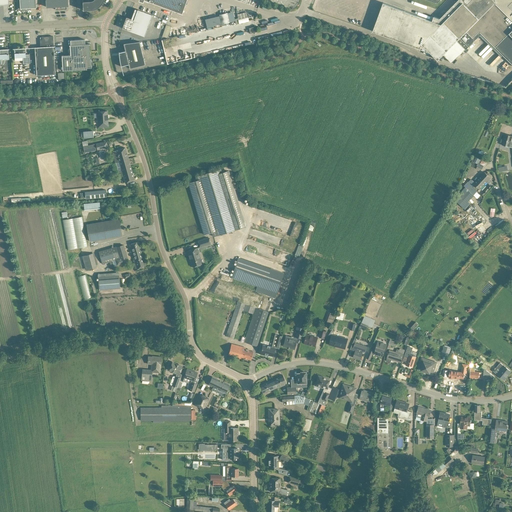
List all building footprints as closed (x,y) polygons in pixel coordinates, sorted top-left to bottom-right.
[(36,8),(36,3),(35,0),(18,0),(19,10),(30,9),(30,8),(36,8)] [(45,0),(46,7),(57,6),(58,10),(61,9),(67,9),(66,0),(45,0)] [(103,0),(82,0),(83,10),(91,10),(91,8),(92,8),(93,8),(94,8),(93,8),(95,7),(96,7),(97,6),(98,5),(99,6),(98,5),(99,4),(100,3),(101,4),(101,3),(101,2),(102,0),(104,0),(103,0)] [(143,0),(182,14),(186,0),(143,0)] [(511,0),(458,0),(440,19),(434,16),(432,21),(383,3),(373,31),(430,52),(438,60),(443,54),(451,62),(465,49),(481,33),(504,56),(507,52),(511,57),(511,0)] [(126,17),(122,28),(144,36),(152,15),(137,10),(134,20),(131,19),(126,17)] [(238,14),(234,15),(236,25),(241,23),(239,14),(245,13),(247,21),(249,20),(247,12),(246,12),(246,10),(238,12),(238,14)] [(227,14),(219,16),(221,24),(229,23),(227,14)] [(166,24),(162,36),(167,38),(171,26),(166,24)] [(40,47),(35,47),(36,75),(55,74),(54,47),(55,46),(54,46),(53,36),(42,37),(42,39),(40,39),(40,47)] [(70,55),(90,54),(89,44),(90,44),(85,44),(85,39),(70,40),(71,45),(69,45),(69,46),(70,46),(70,55)] [(119,52),(119,55),(120,61),(121,66),(129,64),(129,68),(145,65),(140,42),(124,44),(125,51),(119,52)] [(121,44),(111,44),(111,54),(116,53),(116,51),(121,51),(121,44)] [(15,61),(23,61),(23,64),(30,63),(30,54),(25,54),(25,53),(26,53),(25,48),(14,49),(15,61)] [(0,52),(0,54),(0,59),(1,64),(4,64),(3,64),(5,59),(9,59),(9,60),(9,53),(8,54),(8,49),(9,49),(0,49),(0,52)] [(92,69),(91,61),(91,59),(90,59),(90,54),(70,55),(62,55),(63,71),(92,69)] [(107,111),(98,112),(99,128),(108,127),(107,111)] [(88,115),(79,116),(79,121),(82,121),(82,128),(88,128),(88,115)] [(97,150),(108,148),(107,142),(96,144),(97,150)] [(95,149),(94,144),(82,147),(83,153),(89,151),(89,150),(95,149)] [(125,148),(112,151),(115,162),(128,158),(125,148)] [(128,158),(115,162),(118,173),(122,172),(131,169),(128,158)] [(487,162),(483,159),(481,158),(478,163),(485,166),(487,162)] [(122,172),(118,173),(120,177),(124,176),(125,182),(134,180),(131,169),(122,172)] [(245,227),(227,171),(222,173),(220,169),(195,176),(197,180),(189,183),(205,235),(212,232),(214,236),(245,227)] [(463,192),(455,202),(461,207),(464,209),(470,203),(468,200),(479,189),(484,183),(486,181),(486,182),(490,185),(493,182),(489,178),(490,177),(484,172),(479,178),(475,182),(473,180),(469,183),(467,187),(463,192)] [(492,202),(490,199),(492,197),(489,193),(482,200),(487,206),(492,202)] [(119,219),(87,225),(90,241),(118,236),(117,230),(121,229),(119,219)] [(200,247),(211,244),(209,237),(198,241),(200,247)] [(130,244),(133,256),(142,254),(138,242),(130,244)] [(117,264),(123,263),(128,261),(124,244),(117,246),(99,252),(102,264),(113,261),(112,258),(120,256),(120,257),(116,259),(117,264)] [(193,267),(198,265),(201,264),(200,258),(197,248),(187,251),(190,259),(193,267)] [(94,253),(82,256),(86,270),(97,267),(96,265),(97,264),(94,253)] [(145,266),(142,254),(133,256),(134,259),(133,260),(136,268),(145,266)] [(283,273),(271,269),(238,257),(231,277),(257,286),(256,291),(275,298),(283,273)] [(301,264),(285,311),(291,313),(307,266),(301,264)] [(120,288),(119,276),(111,277),(110,273),(98,274),(99,290),(120,288)] [(78,276),(83,299),(91,297),(86,274),(78,276)] [(234,310),(226,336),(234,338),(243,311),(244,311),(253,314),(245,337),(243,342),(247,343),(254,345),(255,341),(258,342),(268,312),(258,308),(237,302),(234,310)] [(336,318),(342,320),(344,313),(337,311),(336,318)] [(329,312),(324,324),(330,326),(335,314),(329,312)] [(362,321),(360,326),(367,329),(369,324),(362,321)] [(307,335),(305,343),(309,344),(312,344),(311,345),(315,346),(316,341),(317,338),(307,335)] [(331,338),(330,343),(329,344),(337,347),(345,349),(346,344),(347,339),(332,335),(331,338)] [(285,341),(283,346),(287,347),(288,346),(290,347),(289,347),(294,349),(295,344),(296,340),(290,339),(291,337),(286,336),(285,341)] [(354,339),(350,349),(355,351),(353,357),(360,360),(362,353),(363,351),(365,351),(367,347),(355,343),(356,340),(354,339)] [(386,344),(382,343),(378,342),(376,349),(374,353),(382,356),(385,350),(386,344)] [(231,344),(228,355),(242,359),(243,357),(251,359),(253,352),(248,350),(249,350),(245,349),(245,348),(231,344)] [(273,356),(275,348),(263,345),(260,354),(266,356),(266,355),(273,356)] [(444,346),(441,355),(448,357),(451,348),(444,346)] [(389,350),(386,361),(390,362),(391,359),(397,361),(397,360),(401,361),(401,362),(403,357),(403,355),(405,351),(399,349),(398,353),(389,350)] [(410,355),(410,353),(406,352),(405,353),(404,358),(408,360),(406,365),(412,367),(414,362),(415,357),(410,355)] [(142,369),(142,370),(141,381),(152,382),(152,372),(160,373),(161,357),(154,356),(154,357),(152,357),(148,356),(147,364),(151,365),(151,370),(142,369)] [(433,361),(428,360),(422,358),(419,368),(422,369),(421,370),(430,373),(432,367),(435,368),(436,363),(433,362),(433,361)] [(481,361),(479,363),(482,365),(481,367),(484,369),(491,374),(492,374),(494,371),(491,369),(484,364),(484,363),(481,361)] [(177,388),(180,379),(182,374),(179,374),(182,366),(172,362),(169,371),(171,372),(176,374),(176,376),(172,385),(172,387),(177,388)] [(450,369),(449,376),(454,377),(454,376),(459,377),(459,376),(464,377),(465,371),(466,372),(466,371),(468,363),(463,363),(461,371),(450,369)] [(497,367),(494,372),(497,374),(498,374),(499,375),(504,379),(511,371),(507,368),(504,366),(503,365),(501,363),(497,367)] [(194,383),(197,372),(187,369),(183,381),(188,383),(189,380),(192,381),(188,390),(194,392),(197,384),(194,383)] [(471,369),(470,377),(479,378),(479,373),(479,372),(474,372),(475,369),(471,369)] [(306,383),(305,372),(304,372),(304,371),(303,371),(302,372),(301,372),(301,373),(297,373),(298,383),(295,383),(295,387),(303,387),(303,383),(306,383)] [(273,380),(277,388),(287,383),(283,375),(273,380)] [(226,393),(230,385),(212,376),(208,384),(215,388),(214,391),(218,393),(219,390),(226,393)] [(329,380),(326,379),(326,378),(324,377),(318,376),(316,382),(315,385),(324,388),(327,388),(329,380)] [(263,394),(277,388),(273,380),(259,386),(263,394)] [(356,388),(343,384),(339,397),(352,401),(351,403),(350,402),(347,412),(352,414),(358,394),(355,393),(356,388)] [(295,387),(287,388),(288,395),(296,395),(296,392),(295,387)] [(364,390),(364,391),(362,390),(361,394),(360,398),(371,402),(374,393),(364,390)] [(321,395),(317,403),(321,405),(324,406),(326,401),(329,394),(325,392),(323,396),(321,395)] [(282,402),(286,402),(286,404),(303,403),(303,397),(298,395),(282,396),(282,402)] [(208,400),(198,396),(194,405),(204,409),(206,403),(208,400)] [(381,400),(380,403),(390,406),(392,399),(386,397),(382,396),(381,399),(381,400)] [(396,405),(393,412),(405,416),(406,411),(407,411),(409,404),(397,400),(396,405)] [(312,401),(308,410),(317,414),(321,405),(317,403),(312,401)] [(474,416),(474,420),(483,420),(483,423),(483,424),(486,425),(487,419),(481,418),(482,412),(480,412),(480,405),(475,405),(475,410),(474,416)] [(417,417),(416,420),(420,422),(421,419),(426,421),(428,416),(430,417),(431,410),(419,407),(417,413),(416,417),(417,417)] [(141,408),(141,420),(191,420),(191,408),(141,408)] [(272,410),(272,409),(268,409),(268,421),(271,421),(271,426),(276,426),(279,426),(279,423),(279,419),(278,419),(278,409),(272,410)] [(447,426),(449,421),(450,414),(440,412),(438,422),(443,423),(443,425),(447,426)] [(393,423),(388,422),(388,417),(378,417),(378,448),(393,448),(393,423)] [(472,428),(473,429),(474,424),(470,423),(471,417),(468,417),(468,418),(461,417),(461,424),(460,428),(467,429),(467,425),(470,426),(472,428)] [(308,432),(311,419),(305,418),(302,431),(308,432)] [(500,433),(500,429),(507,430),(508,421),(496,420),(496,425),(495,432),(490,431),(489,442),(495,443),(497,432),(500,433)] [(230,421),(224,421),(224,432),(228,432),(228,441),(237,441),(237,433),(238,433),(238,428),(230,428),(230,421)] [(238,454),(238,449),(233,449),(230,449),(229,449),(229,450),(226,450),(226,458),(229,458),(229,459),(235,459),(236,459),(238,459),(238,454)] [(278,472),(283,474),(289,475),(291,474),(291,471),(278,467),(278,460),(285,463),(287,460),(287,457),(281,455),(279,458),(273,456),(269,457),(269,467),(274,469),(276,468),(278,471),(278,472)] [(450,455),(443,461),(447,467),(454,461),(450,455)] [(473,455),(472,462),(484,464),(485,457),(473,455)] [(231,466),(227,466),(227,477),(231,477),(231,476),(238,476),(238,468),(231,468),(231,466)] [(289,476),(288,482),(298,485),(299,479),(289,476)] [(280,488),(280,478),(277,478),(272,478),(270,478),(270,480),(270,491),(275,491),(275,494),(280,495),(288,497),(289,490),(280,488)] [(223,486),(220,486),(225,493),(227,492),(229,495),(237,490),(233,484),(229,487),(228,486),(225,481),(223,481),(223,486)] [(219,511),(220,508),(193,505),(194,497),(187,497),(186,509),(193,510),(211,511),(219,511)] [(229,499),(224,503),(229,510),(237,504),(233,499),(230,501),(229,499)] [(269,501),(268,511),(273,511),(274,506),(278,507),(278,501),(274,501),(269,501)]
